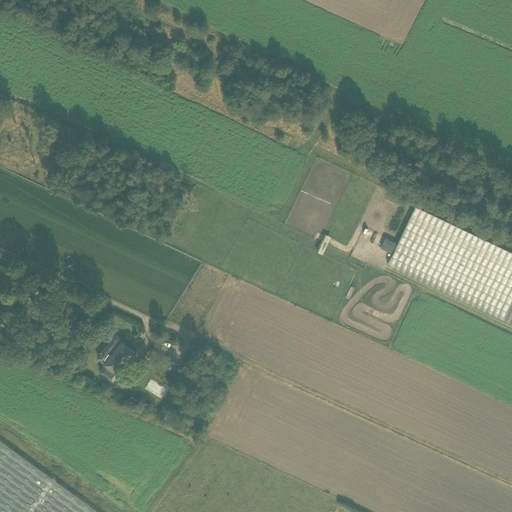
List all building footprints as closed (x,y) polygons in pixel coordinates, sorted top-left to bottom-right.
[(511,252),(416,207),(388,265),(420,280),(511,323),(511,252)] [(393,254),(398,244),(386,238),(381,249),(393,254)] [(113,381),(135,353),(124,345),(126,342),(116,334),(97,358),(105,365),(100,372),(113,381)] [(66,346),(59,358),(67,363),(74,350),(66,346)] [(0,511),(96,511),(0,442),(0,511)]
